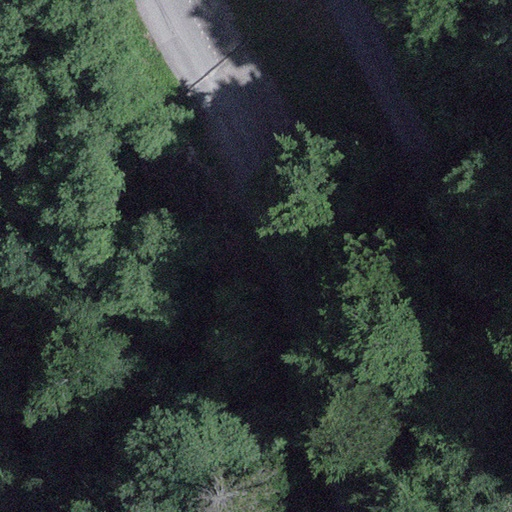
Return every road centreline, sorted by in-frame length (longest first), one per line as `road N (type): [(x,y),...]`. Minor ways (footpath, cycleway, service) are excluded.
road 1 (track): [(365,511),(237,120),(173,0)]
road 2 (track): [(345,0),(511,331)]
